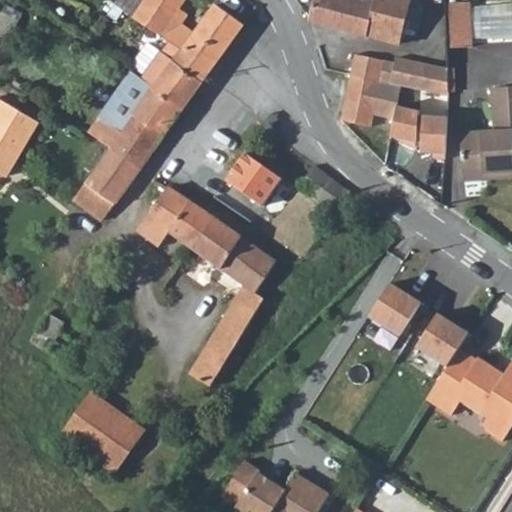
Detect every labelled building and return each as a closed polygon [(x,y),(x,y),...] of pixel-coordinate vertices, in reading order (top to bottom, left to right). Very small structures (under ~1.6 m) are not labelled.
[(173,43),(174,44),(176,52),(182,56),(177,64),(204,83),(245,25),(217,7),(198,36),(182,25),(188,17),(179,12),(186,0),(148,0),(137,17),(136,20),(163,37),(173,43)] [(316,0),(311,21),(392,41),(399,0),(316,0)] [(469,2),(447,1),(448,45),(471,44),(469,2)] [(17,22),(1,14),(0,16),(0,35),(7,39),(17,22)] [(174,44),(173,43),(165,56),(177,64),(182,56),(176,52),(174,44)] [(157,51),(139,76),(157,88),(185,110),(204,83),(177,64),(165,56),(157,51)] [(356,55),(351,76),(380,83),(385,62),(356,55)] [(380,83),(395,87),(414,92),(420,69),(385,62),(380,83)] [(420,69),(414,92),(450,101),(449,68),(421,62),(420,69)] [(395,87),(380,83),(351,76),(342,119),(371,125),(374,109),(390,113),(395,87)] [(157,88),(112,150),(142,171),(185,110),(157,88)] [(511,89),(494,90),(498,133),(462,135),(465,174),(511,170),(511,89)] [(36,122),(0,99),(0,171),(3,174),(36,122)] [(397,107),(390,138),(418,144),(419,111),(397,107)] [(447,118),(422,116),(419,154),(444,156),(447,118)] [(105,224),(142,171),(112,150),(74,203),(105,224)] [(316,199),(335,212),(349,192),(314,166),(302,183),(318,194),(316,199)] [(172,234),(196,251),(218,219),(209,213),(193,203),(169,188),(139,233),(163,247),(172,234)] [(191,372),(212,385),(264,300),(257,294),(278,262),(218,219),(196,251),(245,285),(191,372)] [(295,274),(278,262),(257,294),(264,300),(274,305),(295,274)] [(382,322),(394,331),(415,301),(404,293),(382,322)] [(455,328),(415,301),(394,331),(436,358),(455,328)] [(64,326),(49,317),(34,343),(41,349),(47,340),(54,344),(64,326)] [(481,355),(464,343),(429,395),(454,411),(463,397),(490,415),(487,420),(488,427),(505,438),(511,427),(511,364),(508,371),(506,374),(496,367),(498,364),(482,353),(481,355)] [(508,371),(498,364),(496,367),(506,374),(508,371)] [(144,429),(93,394),(64,435),(114,469),(144,429)] [(236,465),(212,500),(227,510),(225,511),(312,511),(320,502),(287,479),(276,496),(250,478),(251,476),(236,465)] [(369,511),(356,503),(349,511),(369,511)]
